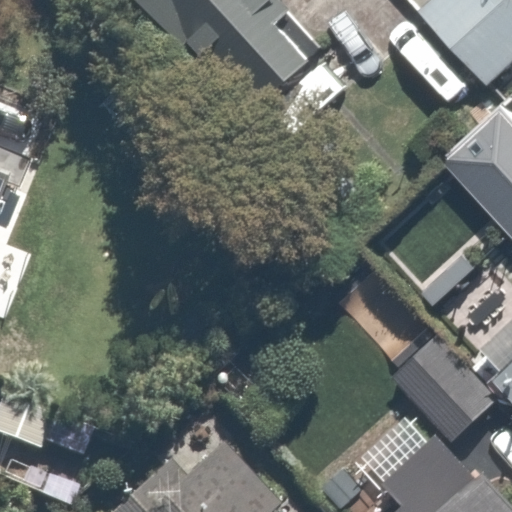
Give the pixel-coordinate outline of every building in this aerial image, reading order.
[(156,0),(280,121),(395,4),(391,0),(156,0)] [(511,0),(438,0),(426,12),(505,95),(511,89),(511,0)] [(0,265),(53,142),(0,119),(0,265)] [(511,322),(480,352),(511,387),(511,322)] [(446,332),(400,371),(461,444),(508,405),(446,332)] [(170,457),(108,511),(299,511),(231,435),(187,475),(170,457)] [(511,511),(511,477),(497,461),(483,474),(450,436),(399,481),(415,500),(401,511),(511,511)]
